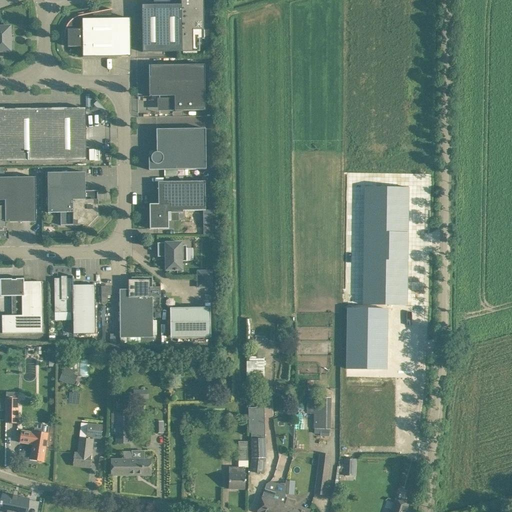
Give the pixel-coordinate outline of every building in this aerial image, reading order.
[(142,5),(142,52),(200,51),(199,47),(202,47),(202,39),(204,39),(203,0),(180,0),(181,9),(170,9),(170,0),(154,1),(154,9),(143,9),(143,5),(142,5)] [(65,32),(64,35),(64,38),(65,38),(65,35),(68,35),(68,47),(82,47),(83,57),(131,56),(130,18),(113,19),(112,9),(92,13),(93,18),(84,20),(83,15),(80,15),(78,16),(75,18),(72,20),(69,22),(67,25),(66,28),(65,32)] [(10,36),(10,26),(0,26),(0,56),(2,56),(2,52),(11,52),(10,43),(9,43),(9,36),(10,36)] [(205,65),(150,65),(150,77),(150,76),(149,76),(149,87),(150,87),(150,91),(149,91),(149,97),(150,97),(150,96),(151,96),(151,95),(174,95),(174,111),(205,111),(205,65)] [(82,107),(90,108),(90,94),(83,94),(82,107)] [(97,101),(94,105),(103,114),(106,110),(97,101)] [(0,161),(86,161),(85,108),(3,109),(2,109),(0,109),(0,161)] [(149,170),(206,169),(205,129),(156,129),(156,158),(148,158),(149,170)] [(91,149),(91,160),(99,160),(100,149),(91,149)] [(85,172),(47,173),(47,213),(60,213),(61,226),(83,225),(83,226),(88,226),(99,215),(98,210),(97,191),(85,191),(85,172)] [(0,227),(2,227),(2,222),(36,222),(36,212),(35,178),(0,178),(0,227)] [(149,210),(149,216),(149,229),(159,229),(168,229),(168,213),(183,213),(183,211),(205,211),(205,182),(168,182),(158,182),(158,196),(158,203),(158,204),(149,204),(149,210)] [(364,187),(362,305),(407,305),(409,188),(364,187)] [(204,213),(205,233),(214,233),(213,213),(204,213)] [(175,243),(157,243),(157,251),(167,251),(168,261),(166,261),(166,270),(175,270),(175,271),(178,271),(178,270),(181,270),(182,255),(186,255),(186,246),(175,246),(175,243)] [(213,271),(197,271),(197,289),(213,289),(213,271)] [(54,279),(54,289),(55,312),(73,312),(73,334),(95,334),(95,285),(73,285),(73,276),(72,276),(72,278),(66,278),(66,279),(62,279),(62,278),(54,279)] [(128,289),(119,290),(120,338),(153,338),(152,297),(150,297),(150,288),(152,288),(152,277),(131,277),(131,287),(128,287),(128,289)] [(43,333),(42,282),(24,282),(24,279),(16,279),(16,280),(12,280),(12,279),(0,279),(0,296),(22,296),(22,315),(2,316),(2,333),(43,333)] [(103,285),(103,302),(109,302),(109,295),(113,295),(113,286),(103,285)] [(170,338),(210,337),(210,307),(170,308),(170,338)] [(347,309),(346,369),(386,370),(387,309),(347,309)] [(263,369),(264,359),(250,358),(250,369),(263,369)] [(65,366),(59,380),(69,385),(76,371),(65,366)] [(148,390),(133,390),(133,399),(148,399),(148,390)] [(17,423),(18,399),(18,393),(6,392),(5,422),(17,423)] [(330,397),(314,398),(314,429),(321,429),(321,437),(330,437),(330,429),(330,397)] [(264,409),(249,409),(250,434),(252,434),(251,459),(250,471),(264,473),(265,458),(265,439),(264,409)] [(115,444),(130,444),(130,413),(115,413),(115,444)] [(153,421),(153,433),(164,433),(164,421),(153,421)] [(90,468),(91,458),(91,455),(93,437),(101,438),(102,424),(88,423),(88,424),(81,423),(77,453),(74,453),(73,466),(90,468)] [(44,461),(45,452),(48,433),(25,430),(23,443),(32,444),(30,459),(44,461)] [(238,448),(238,461),(248,461),(248,448),(238,448)] [(151,475),(151,458),(131,459),(131,452),(123,452),(123,459),(111,459),(111,476),(151,475)] [(332,455),(320,454),(315,493),(327,495),(332,455)] [(345,458),(345,476),(356,476),(357,459),(345,458)] [(244,490),(244,468),(229,468),(228,489),(244,490)] [(260,503),(257,511),(285,511),(286,510),(282,509),(284,503),(286,481),(285,481),(285,483),(277,484),(270,481),(266,484),(265,488),(262,496),(260,503)] [(0,504),(0,505),(0,507),(0,511),(25,511),(28,499),(18,497),(18,496),(13,495),(13,496),(3,494),(1,501),(0,501),(0,502),(0,504)] [(284,503),(282,509),(286,510),(285,511),(308,511),(309,511),(293,506),(294,501),(287,498),(285,503),(284,503)] [(394,500),(390,511),(405,511),(408,504),(394,500)]
